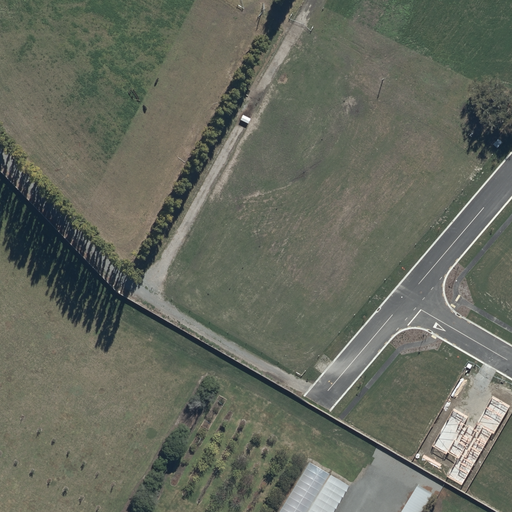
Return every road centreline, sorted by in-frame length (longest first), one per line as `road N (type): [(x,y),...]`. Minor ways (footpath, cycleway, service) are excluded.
road 1 (residential): [(403,300),(511,174)]
road 2 (residential): [(318,401),(403,300)]
road 3 (residential): [(511,362),(403,300)]
